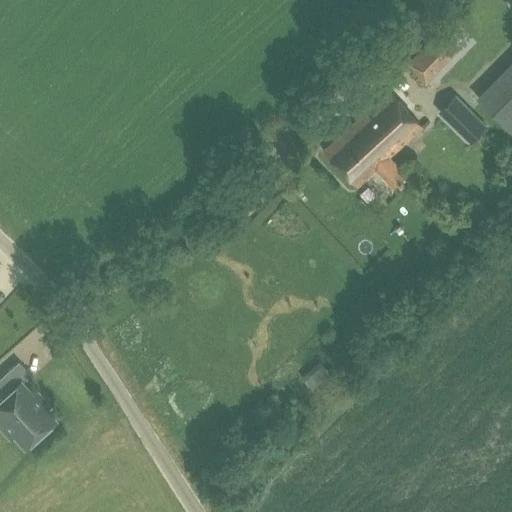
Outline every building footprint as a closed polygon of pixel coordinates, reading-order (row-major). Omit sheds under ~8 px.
[(406,62),(427,83),(459,49),(440,29),(406,62)] [(511,58),(475,96),(511,132),(511,58)] [(375,168),(393,188),(406,176),(388,157),(421,126),(388,90),(323,150),(356,186),(375,168)] [(486,125),(454,94),(438,111),(470,142),(486,125)] [(21,381),(30,373),(18,360),(0,376),(0,379),(9,390),(0,397),(0,417),(2,420),(0,421),(0,425),(9,436),(13,433),(25,445),(54,419),(21,381)] [(301,376),(311,387),(329,372),(319,360),(301,376)]
